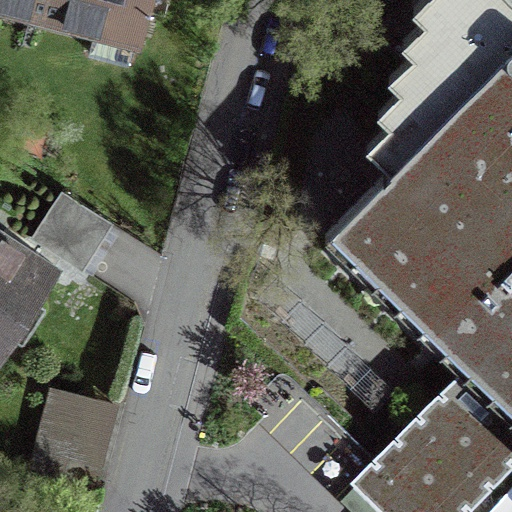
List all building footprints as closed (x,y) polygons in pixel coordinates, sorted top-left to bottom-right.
[(138,35),(147,0),(0,0),(95,24),(88,49),(129,60),(135,35),(138,35)] [(511,145),(511,0),(417,0),(415,3),(426,15),(403,38),(414,49),(511,145)] [(459,511),(472,500),(511,459),(511,145),(414,49),(390,74),(402,86),(380,108),(392,119),(369,143),(391,164),(335,221),(475,359),(354,482),(384,511),(459,511)] [(113,221),(63,189),(32,239),(83,270),(113,221)] [(0,351),(54,266),(0,232),(0,351)] [(112,401),(54,386),(31,474),(60,482),(68,453),(97,461),(112,401)]
